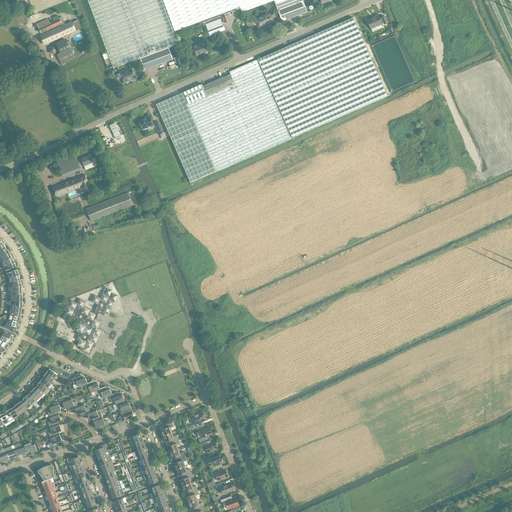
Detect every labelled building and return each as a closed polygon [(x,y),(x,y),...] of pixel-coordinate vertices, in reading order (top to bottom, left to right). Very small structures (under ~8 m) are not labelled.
[(178,44),(161,0),(87,0),(113,68),(178,44)] [(162,0),(174,31),(180,29),(240,7),(242,12),(274,0),(274,1),(275,3),(276,7),(282,21),(307,12),(302,0),(162,0)] [(260,26),(273,21),(272,19),(276,17),(273,10),(269,11),(270,13),(257,18),(260,26)] [(77,30),(79,29),(81,28),(78,20),(74,22),(75,23),(73,24),(72,21),(65,24),(62,17),(59,18),(58,15),(52,18),(54,21),(49,23),(48,19),(37,24),(41,33),(60,24),(61,26),(40,35),(44,44),(77,30)] [(381,21),(382,20),(384,24),(387,23),(384,15),(381,17),(381,18),(379,18),(378,15),(374,16),(374,17),(367,20),(371,29),(382,24),(381,21)] [(219,16),(201,23),(207,37),(225,30),(219,16)] [(353,17),(334,26),(229,72),(230,74),(234,83),(207,95),(203,86),(202,84),(156,104),(190,182),(217,171),(217,172),(292,139),(276,103),(277,103),(292,137),(387,95),(353,17)] [(75,58),(66,38),(55,43),(60,53),(57,54),(61,64),(75,58)] [(196,55),(203,52),(203,53),(208,51),(205,42),(193,47),(196,55)] [(168,48),(140,58),(144,70),(173,59),(168,48)] [(44,62),(48,60),(43,51),(37,54),(40,61),(43,60),(44,62)] [(124,81),(131,79),(131,80),(135,78),(132,68),(120,73),(124,81)] [(207,95),(234,83),(230,74),(203,86),(207,95)] [(142,130),(151,126),(151,128),(154,127),(150,116),(145,118),(146,119),(139,121),(142,130)] [(80,170),(74,153),(56,159),(62,176),(80,170)] [(85,170),(95,167),(90,155),(81,159),(85,170)] [(77,178),(52,187),(55,196),(67,192),(77,188),(80,187),(83,186),(84,189),(84,191),(90,189),(84,174),(77,176),(77,178)] [(127,193),(86,209),(91,221),(132,205),(127,193)] [(84,237),(80,227),(74,230),(78,239),(84,237)] [(0,251),(0,257),(9,252),(8,249),(7,250),(6,247),(0,251)] [(10,254),(11,254),(9,252),(0,257),(0,258),(2,262),(11,256),(10,254)] [(2,262),(4,266),(14,261),(13,259),(11,256),(2,262)] [(16,267),(15,264),(14,261),(4,266),(6,270),(16,267)] [(18,272),(17,269),(6,273),(8,277),(19,274),(18,272)] [(77,303),(71,300),(70,302),(68,301),(63,310),(66,311),(65,313),(78,319),(77,321),(79,322),(75,330),(80,332),(76,340),(79,341),(77,345),(81,347),(80,348),(80,349),(81,350),(89,353),(112,363),(113,361),(113,362),(127,368),(127,367),(128,368),(131,361),(132,361),(133,360),(135,355),(136,352),(141,341),(141,340),(141,339),(134,336),(134,335),(134,334),(117,326),(116,327),(115,328),(101,321),(97,320),(96,319),(99,313),(104,315),(105,313),(109,315),(115,302),(118,295),(117,294),(112,292),(113,290),(106,287),(103,293),(101,298),(101,297),(94,295),(91,301),(98,304),(94,313),(91,312),(90,311),(91,309),(84,306),(86,302),(79,298),(77,303)] [(8,319),(7,323),(17,327),(18,325),(18,324),(19,322),(8,319)] [(16,329),(17,330),(17,327),(7,323),(5,328),(14,332),(15,332),(16,329)] [(13,334),(4,330),(2,334),(12,340),(13,337),(12,337),(14,334),(13,334)] [(10,342),(12,340),(2,334),(0,337),(0,338),(9,344),(10,342)] [(0,338),(0,344),(6,349),(8,347),(7,346),(9,344),(0,338)] [(49,368),(48,371),(47,371),(46,373),(54,379),(57,374),(60,376),(67,381),(71,374),(55,368),(53,371),(49,368)] [(44,375),(45,375),(43,377),(51,383),(54,379),(46,373),(44,375)] [(84,384),(87,383),(93,381),(87,383),(85,377),(82,378),(81,375),(72,379),(74,385),(77,384),(78,387),(84,385),(84,384)] [(41,380),(41,379),(39,381),(48,388),(51,383),(43,377),(41,380)] [(38,383),(38,384),(36,386),(44,392),(48,388),(39,381),(38,383)] [(87,383),(84,384),(84,385),(86,390),(89,390),(90,392),(96,390),(97,390),(96,390),(100,389),(100,388),(106,386),(105,386),(100,388),(97,383),(94,384),(93,381),(87,383)] [(35,388),(34,387),(33,389),(40,396),(44,392),(36,386),(35,388)] [(102,395),(103,398),(109,396),(112,394),(118,392),(112,394),(110,388),(107,390),(106,386),(100,388),(100,389),(96,390),(97,390),(96,390),(99,396),(102,395)] [(31,391),(31,392),(29,393),(36,401),(40,396),(33,389),(31,391)] [(109,396),(111,401),(114,401),(115,403),(124,400),(122,394),(119,395),(118,392),(112,394),(109,396)] [(27,395),(25,397),(32,404),(36,401),(29,393),(27,395)] [(23,398),(23,399),(21,400),(28,408),(32,404),(25,397),(23,398)] [(78,407),(76,401),(73,402),(72,399),(62,403),(65,409),(68,407),(69,411),(75,409),(75,408),(78,407)] [(19,402),(17,403),(23,412),(28,408),(21,400),(19,402)] [(117,409),(121,409),(122,411),(131,408),(129,402),(126,403),(124,400),(115,403),(117,409)] [(50,410),(48,412),(50,418),(59,414),(58,411),(61,410),(58,402),(53,403),(54,406),(49,408),(50,410)] [(19,415),(23,412),(17,403),(15,405),(13,407),(19,415)] [(78,407),(75,408),(75,409),(77,414),(80,413),(81,416),(87,414),(91,413),(90,413),(96,410),(90,413),(88,407),(85,407),(84,405),(78,407)] [(14,418),(19,415),(13,407),(11,408),(10,408),(8,409),(14,418)] [(131,418),(130,415),(133,413),(131,408),(122,411),(123,414),(120,416),(118,418),(119,421),(122,421),(131,418)] [(9,421),(14,418),(8,409),(6,411),(4,413),(9,421)] [(89,420),(92,419),(94,422),(103,418),(101,412),(97,413),(96,410),(90,413),(91,413),(87,414),(89,420)] [(200,412),(199,413),(190,417),(193,424),(191,425),(191,426),(192,429),(204,425),(202,421),(207,420),(204,412),(202,412),(200,412)] [(0,416),(4,424),(9,421),(4,413),(2,414),(1,413),(0,414),(0,416)] [(58,421),(61,420),(59,414),(50,418),(51,421),(48,422),(50,428),(59,425),(58,421)] [(109,426),(107,420),(104,421),(103,418),(94,422),(96,428),(99,426),(100,430),(109,426)] [(162,426),(163,429),(160,430),(163,436),(172,432),(170,428),(174,426),(172,422),(162,426)] [(58,432),(61,430),(59,425),(50,428),(51,431),(48,432),(50,438),(60,435),(58,432)] [(201,438),(198,439),(200,443),(206,440),(207,439),(206,436),(212,434),(209,426),(201,429),(199,430),(198,430),(201,438)] [(177,435),(174,436),(172,432),(163,436),(165,441),(168,440),(169,443),(178,439),(177,435)] [(131,434),(128,435),(131,442),(142,438),(140,433),(132,436),(131,434)] [(60,445),(59,442),(62,440),(60,435),(50,438),(51,441),(48,443),(51,448),(60,445)] [(135,446),(144,442),(142,438),(131,442),(133,447),(135,446)] [(177,445),(180,443),(178,439),(169,443),(170,445),(167,446),(169,452),(178,449),(177,445)] [(215,441),(207,444),(206,440),(200,443),(198,443),(199,447),(200,446),(201,450),(205,448),(207,453),(218,448),(215,441)] [(30,442),(24,444),(28,454),(31,452),(32,456),(38,453),(34,444),(32,445),(30,442)] [(22,454),(23,455),(28,454),(24,444),(22,445),(20,443),(14,445),(15,448),(18,455),(22,454)] [(99,448),(95,450),(97,455),(108,451),(105,444),(98,446),(99,448)] [(13,457),(14,459),(19,457),(18,455),(15,448),(13,449),(11,446),(5,448),(6,451),(9,459),(13,457)] [(139,455),(147,452),(146,447),(137,450),(134,452),(136,456),(139,455)] [(0,462),(4,460),(5,462),(10,460),(9,459),(6,451),(4,452),(2,449),(0,449),(0,462)] [(183,452),(180,453),(178,449),(169,452),(171,458),(174,457),(175,460),(185,456),(183,452)] [(98,460),(109,456),(108,451),(97,455),(98,460)] [(211,467),(212,466),(213,469),(222,466),(221,463),(223,463),(221,458),(220,458),(219,455),(207,460),(209,464),(209,465),(210,467),(211,467)] [(67,458),(69,465),(80,461),(78,456),(70,459),(69,457),(67,458)] [(100,465),(111,460),(109,456),(98,460),(100,465)] [(176,462),(173,463),(175,469),(185,466),(183,461),(186,460),(185,456),(175,460),(176,462)] [(111,460),(100,465),(102,469),(113,465),(111,460)] [(71,470),(82,466),(80,461),(69,465),(71,470)] [(144,470),(153,466),(151,462),(143,465),(140,466),(141,471),(144,469),(144,470)] [(44,480),(50,478),(54,477),(50,465),(48,465),(47,465),(46,466),(45,466),(43,466),(42,467),(41,468),(40,469),(44,480)] [(104,474),(115,470),(113,465),(102,469),(104,474)] [(82,466),(71,470),(73,475),(84,471),(82,466)] [(143,475),(155,471),(153,466),(144,470),(146,474),(143,475)] [(190,468),(186,470),(185,466),(175,469),(178,475),(180,474),(181,477),(191,473),(190,468)] [(226,470),(224,471),(222,466),(213,469),(212,470),(214,473),(215,472),(216,476),(215,478),(218,480),(228,477),(228,476),(227,473),(226,470)] [(106,479),(117,475),(115,470),(104,474),(106,479)] [(77,479),(86,475),(84,471),(73,475),(75,479),(77,479)] [(148,479),(156,476),(155,471),(143,475),(145,480),(148,479)] [(189,478),(193,477),(191,473),(181,477),(182,479),(179,480),(182,486),(191,482),(189,478)] [(76,484),(87,480),(86,475),(77,479),(79,483),(76,484)] [(107,484),(119,479),(117,475),(106,479),(107,484)] [(150,484),(158,481),(156,476),(148,479),(150,484)] [(109,488),(120,484),(119,479),(107,484),(109,488)] [(78,489),(89,485),(87,480),(76,484),(78,489)] [(196,485),(193,487),(191,482),(182,486),(184,492),(187,491),(188,493),(197,490),(196,485)] [(230,483),(224,485),(223,482),(215,485),(216,488),(220,487),(222,494),(233,490),(232,488),(233,487),(232,485),(231,484),(230,483)] [(45,491),(54,488),(52,483),(43,486),(45,491)] [(120,484),(109,488),(111,493),(122,489),(120,484)] [(159,484),(151,487),(153,492),(161,489),(159,484)] [(80,494),(91,490),(89,485),(78,489),(80,494)] [(47,496),(55,492),(54,488),(45,491),(47,496)] [(113,498),(124,494),(122,489),(111,493),(113,498)] [(150,493),(152,498),(163,494),(161,489),(153,492),(150,493)] [(82,499),(93,495),(91,490),(80,494),(82,499)] [(196,495),(199,494),(197,490),(188,493),(189,496),(186,497),(188,503),(197,499),(196,495)] [(154,503),(157,502),(165,499),(163,494),(152,498),(154,503)] [(84,503),(86,502),(95,499),(93,495),(82,499),(84,503)] [(239,505),(236,497),(232,499),(231,496),(221,500),(222,503),(225,502),(228,509),(239,505)] [(122,498),(114,501),(116,506),(124,503),(122,498)] [(88,508),(96,504),(95,499),(86,502),(88,508)] [(167,503),(165,499),(157,502),(154,503),(156,508),(167,503)] [(202,502),(199,503),(197,499),(188,503),(190,509),(193,508),(194,510),(204,506),(202,502)] [(167,503),(156,508),(155,508),(157,511),(160,511),(169,508),(167,503)]
